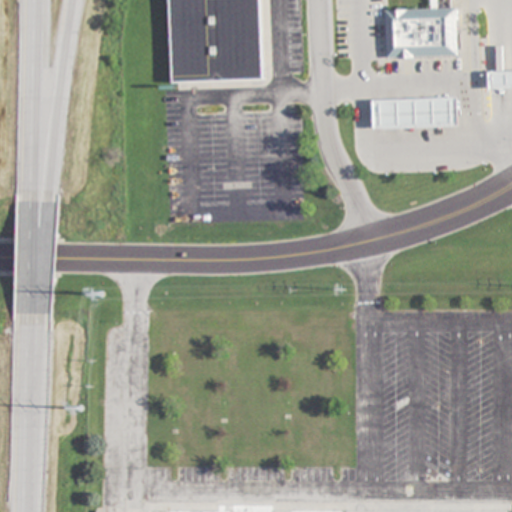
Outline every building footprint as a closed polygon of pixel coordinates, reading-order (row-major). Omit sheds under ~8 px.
[(261,0),(264,77),(175,82),(171,0),(261,0)] [(385,9),(384,55),(456,56),(457,9),(385,9)] [(511,70),(491,71),(491,88),(511,87),(511,70)] [(461,127),(461,98),(375,99),(375,128),(461,127)] [(507,511),(507,505),(428,505),(428,510),(357,509),(357,510),(346,510),(346,502),(144,502),(144,509),(114,509),(114,511),(507,511)]
